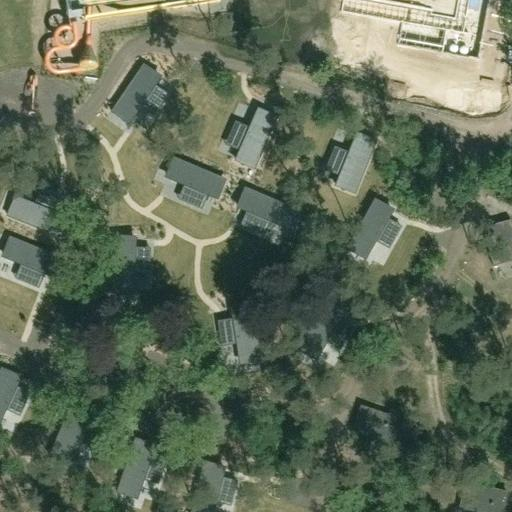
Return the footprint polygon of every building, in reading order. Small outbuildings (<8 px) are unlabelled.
[(80,0),(63,0),(68,32),(84,29),(80,0)] [(167,120),(180,106),(164,90),(151,104),(167,120)] [(260,172),(250,174),(256,197),(266,195),(260,172)] [(511,262),(511,228),(510,222),(490,226),(492,231),(484,233),(493,268),(511,262)] [(0,428),(16,437),(28,412),(8,403),(0,419),(0,428)] [(380,439),(392,443),(403,414),(391,410),(389,416),(361,405),(352,429),(364,433),(366,427),(382,433),(380,439)] [(503,511),(507,493),(464,484),(457,509),(469,511),(503,511)]
